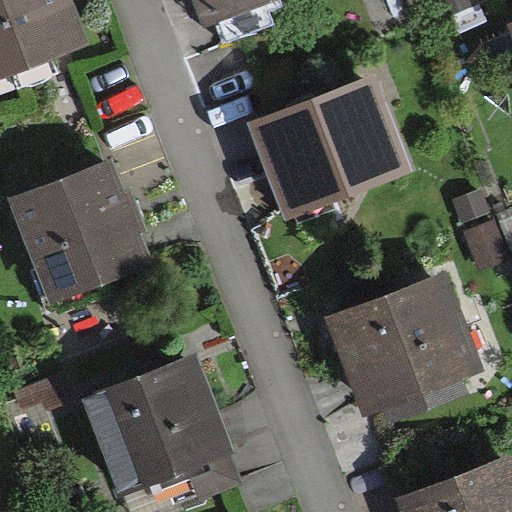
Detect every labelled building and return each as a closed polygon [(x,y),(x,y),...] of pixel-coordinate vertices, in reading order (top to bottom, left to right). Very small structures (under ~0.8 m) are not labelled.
[(0,0),(0,84),(88,53),(68,0),(0,0)] [(207,0),(218,26),(285,0),(207,0)] [(286,226),(412,178),(375,82),(249,130),(286,226)] [(49,310),(155,270),(114,164),(8,205),(49,310)] [(382,429),(506,381),(462,269),(338,317),(382,429)] [(144,495),(235,460),(196,360),(105,395),(144,495)] [(430,511),(511,511),(511,456),(423,493),(430,511)]
